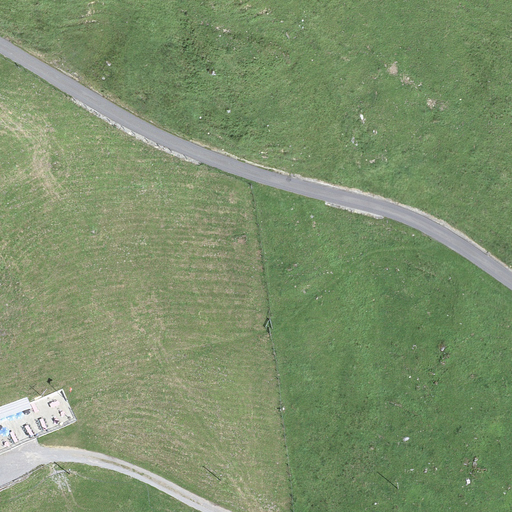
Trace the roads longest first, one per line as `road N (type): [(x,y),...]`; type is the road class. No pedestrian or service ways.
road 1 (unclassified): [(511,280),(416,220),(220,162),(127,119),(0,43)]
road 2 (track): [(0,465),(72,454),(114,463),(218,511)]
